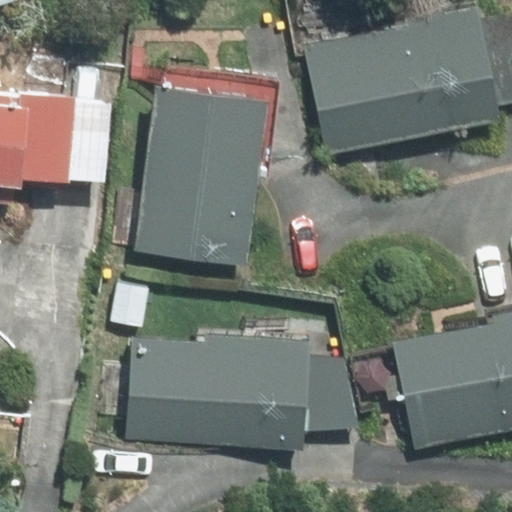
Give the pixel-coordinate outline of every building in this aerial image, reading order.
[(458,12),(289,51),(313,157),(482,119),(458,12)] [(250,102),(143,90),(120,254),(232,267),(250,102)] [(57,107),(0,100),(0,211),(45,216),(57,107)] [(511,315),(379,344),(402,453),(511,430),(511,315)] [(290,347),(124,339),(119,439),(285,447),(290,347)]
